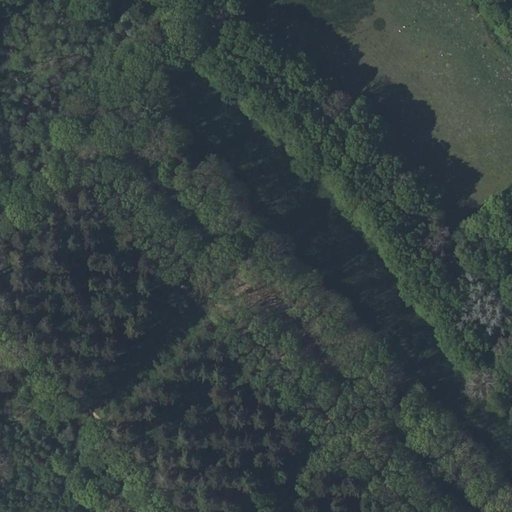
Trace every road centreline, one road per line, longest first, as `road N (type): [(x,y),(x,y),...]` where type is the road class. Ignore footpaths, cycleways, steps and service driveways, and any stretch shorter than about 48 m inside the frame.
road 1 (track): [(249,0),(0,221)]
road 2 (track): [(0,319),(182,511)]
